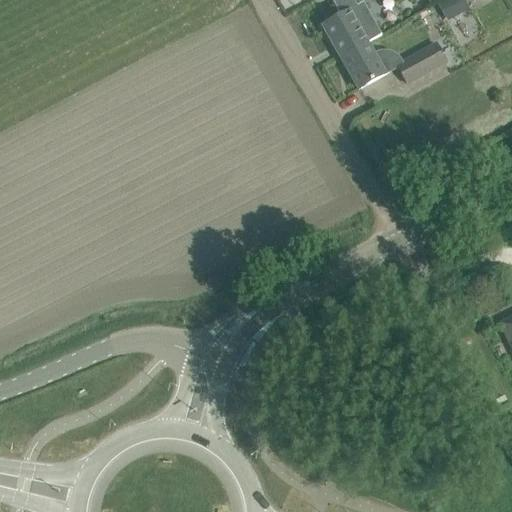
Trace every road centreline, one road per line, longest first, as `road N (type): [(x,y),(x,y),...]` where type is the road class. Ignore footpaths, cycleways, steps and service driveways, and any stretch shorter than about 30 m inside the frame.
road 1 (track): [(399,240),(258,0)]
road 2 (tertiary): [(301,288),(511,185)]
road 3 (unclassified): [(0,389),(129,340),(197,353)]
